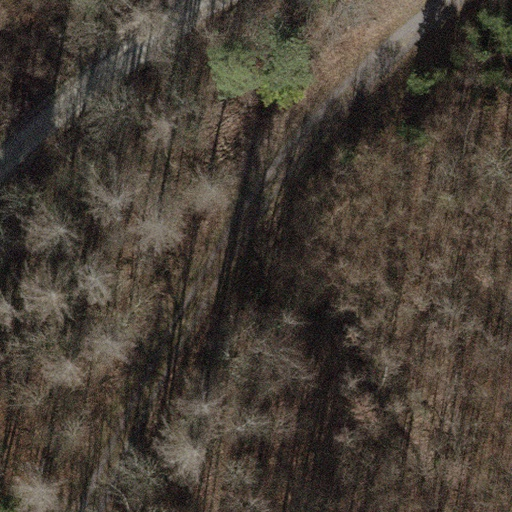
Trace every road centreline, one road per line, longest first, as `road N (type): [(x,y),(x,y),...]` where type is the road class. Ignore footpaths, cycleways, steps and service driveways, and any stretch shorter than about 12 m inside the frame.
road 1 (track): [(82,511),(120,420),(263,196),(390,39),(443,0)]
road 2 (track): [(201,0),(0,191)]
